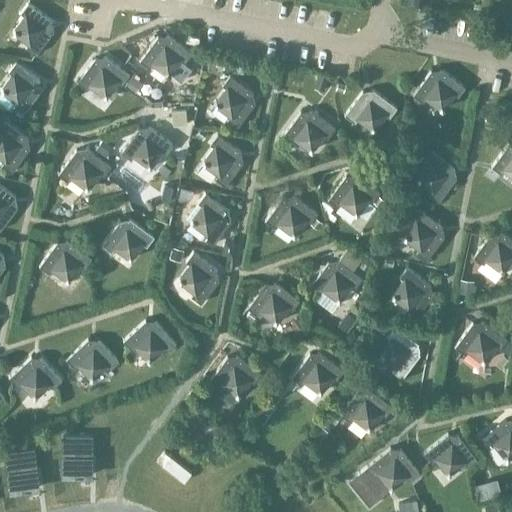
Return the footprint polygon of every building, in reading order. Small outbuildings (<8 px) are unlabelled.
[(35,55),(53,31),(50,28),(49,24),(51,21),(27,3),(20,13),(24,16),(12,32),(28,44),(25,48),(35,55)] [(201,59),(191,53),(167,35),(164,38),(160,39),(157,36),(139,61),(149,68),(152,64),(168,76),(180,60),(193,70),(201,59)] [(121,84),(129,74),(104,56),(102,60),(98,60),(94,58),(76,82),(86,90),(89,86),(105,97),(117,81),(121,84)] [(23,114),(41,89),(38,87),(37,83),(39,79),(15,61),(8,71),(12,74),(0,90),(16,102),(13,106),(23,114)] [(457,97),(465,87),(440,69),(438,72),(434,73),(430,70),(412,95),(422,102),(425,98),(441,110),(453,94),(457,97)] [(236,128),(254,103),(251,101),(250,97),(253,93),(229,75),(221,85),(225,88),(213,104),(229,116),(226,120),(236,128)] [(389,118),(396,107),(372,89),(369,93),(365,93),(362,91),(344,115),(354,123),(357,119),(373,130),(385,115),(389,118)] [(187,124),(185,109),(171,110),(172,125),(187,124)] [(326,138),(334,128),(310,110),(307,113),(303,114),(300,111),(281,136),(292,143),(295,139),(311,151),(322,135),(326,138)] [(11,173),(29,148),(26,146),(25,142),(27,138),(3,120),(0,124),(0,158),(4,161),(1,165),(11,173)] [(165,155),(173,144),(148,126),(146,130),(141,130),(138,128),(120,152),(130,160),(133,156),(149,168),(161,152),(165,155)] [(224,186),(242,162),(239,159),(238,155),(241,152),(217,134),(209,144),(213,147),(201,163),(217,175),(214,179),(224,186)] [(511,144),(511,145),(509,142),(491,167),(501,174),(504,170),(511,176),(511,144)] [(102,176),(110,166),(85,148),(83,151),(79,152),(75,150),(57,174),(68,182),(71,178),(87,189),(98,173),(102,176)] [(437,202),(456,178),(452,175),(452,171),(454,168),(430,149),(422,160),(426,163),(414,178),(430,190),(427,194),(437,202)] [(372,202),(379,192),(355,174),(353,177),(348,178),(345,175),(327,199),(337,207),(340,203),(356,215),(368,199),(372,202)] [(0,229),(17,207),(13,204),(13,200),(15,197),(0,185),(0,229)] [(212,245),(230,221),(227,218),(226,214),(229,211),(205,193),(197,203),(201,206),(189,222),(205,233),(202,237),(212,245)] [(309,223),(317,213),(293,195),(290,198),(286,199),(282,196),(264,220),(274,228),(277,224),(293,236),(305,220),(309,223)] [(425,260),(444,236),(440,234),(440,229),(442,226),(418,208),(410,218),(414,221),(402,237),(418,249),(415,253),(425,260)] [(146,247),(153,236),(129,218),(126,222),(122,223),(119,220),(101,244),(111,252),(114,248),(130,260),(142,244),(146,247)] [(511,239),(500,231),(498,234),(494,235),(490,232),(472,257),(482,264),(485,260),(501,272),(511,257),(511,239)] [(83,268),(91,258),(66,240),(64,244),(60,244),(56,242),(38,266),(48,274),(51,270),(67,281),(79,265),(83,268)] [(200,304),(218,280),(215,277),(214,273),(217,269),(192,251),(185,261),(189,264),(177,280),(193,292),(190,296),(200,304)] [(373,252),(370,264),(382,267),(385,255),(373,252)] [(354,288),(362,278),(337,260),(335,264),(331,264),(327,262),(309,286),(319,294),(322,290),(338,301),(350,285),(354,288)] [(414,319),(432,295),(428,292),(428,288),(430,285),(406,267),(399,277),(403,280),(391,296),(407,307),(404,312),(414,319)] [(291,310),(299,300),(274,282),(272,285),(268,286),(264,283),(246,308),(256,315),(259,311),(275,323),(287,307),(291,310)] [(166,351),(175,343),(155,321),(152,323),(147,323),(145,320),(122,341),(131,350),(135,347),(148,361),(163,348),(166,351)] [(499,349),(506,339),(482,321),(479,324),(475,325),(472,322),(454,347),(464,354),(467,350),(483,362),(495,346),(499,349)] [(401,378),(419,354),(416,351),(415,347),(418,344),(394,326),(386,336),(390,339),(378,354),(394,366),(391,370),(401,378)] [(109,370),(118,361),(98,339),(95,342),(90,342),(88,339),(65,359),(74,368),(78,365),(91,380),(105,366),(109,370)] [(336,380),(343,370),(319,351),(316,355),(312,356),(309,353),(291,377),(301,385),(304,381),(320,393),(332,377),(336,380)] [(253,383),(261,373),(236,355),(234,358),(230,359),(226,356),(208,381),(218,388),(221,384),(237,396),(249,380),(253,383)] [(52,388),(61,379),(41,357),(37,360),(33,360),(30,357),(8,377),(17,387),(20,383),(34,398),(48,384),(52,388)] [(384,416),(392,406),(367,388),(365,391),(361,392),(357,389),(339,414),(349,421),(352,417),(368,429),(380,413),(384,416)] [(332,411),(326,419),(334,425),(340,417),(332,411)] [(511,422),(508,422),(505,419),(482,438),(490,448),(494,444),(506,460),(511,455),(511,422)] [(320,425),(312,435),(327,446),(335,436),(320,425)] [(466,466),(476,458),(457,435),(454,437),(450,437),(447,433),(423,452),(431,462),(435,459),(447,474),(463,462),(466,466)] [(79,476),(79,475),(90,475),(90,436),(62,435),(62,475),(74,475),(74,476),(79,476)] [(27,490),(27,489),(37,487),(32,448),(4,452),(9,491),(22,489),(22,490),(27,490)] [(366,466),(357,473),(377,499),(390,489),(405,476),(409,480),(418,472),(400,449),(396,451),(392,451),(390,448),(366,466)] [(416,511),(415,501),(397,503),(398,511),(416,511)]
